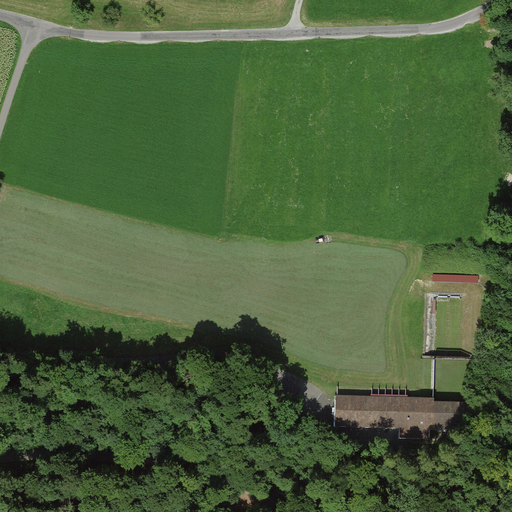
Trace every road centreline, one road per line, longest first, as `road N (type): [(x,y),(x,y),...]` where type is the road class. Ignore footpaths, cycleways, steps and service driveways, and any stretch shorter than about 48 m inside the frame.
road 1 (unclassified): [(501,0),(433,29),(141,38),(35,24)]
road 2 (unclassified): [(298,511),(180,459),(0,459)]
